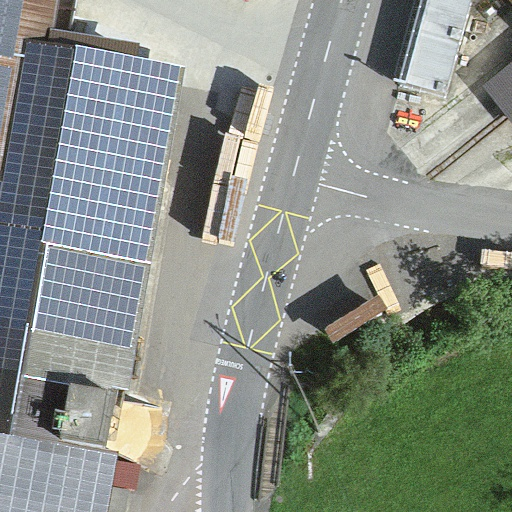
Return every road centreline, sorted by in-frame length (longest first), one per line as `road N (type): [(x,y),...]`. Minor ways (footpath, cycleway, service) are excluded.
road 1 (tertiary): [(230,511),(239,388),(293,178)]
road 2 (unclassified): [(511,222),(293,178)]
road 3 (tertiary): [(293,178),(341,0)]
